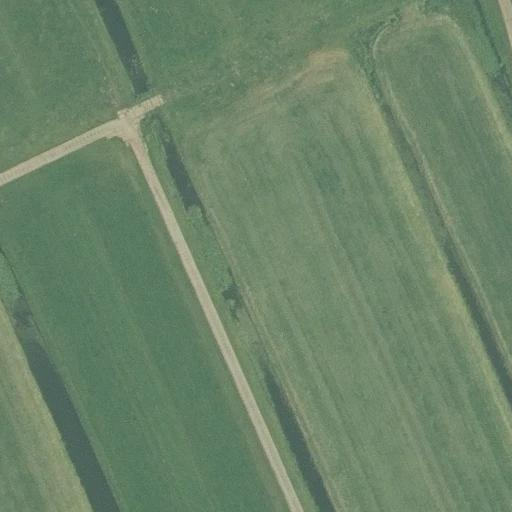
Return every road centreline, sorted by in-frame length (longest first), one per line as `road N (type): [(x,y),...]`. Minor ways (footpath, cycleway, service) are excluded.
road 1 (track): [(297,511),(124,121)]
road 2 (track): [(159,102),(0,180)]
